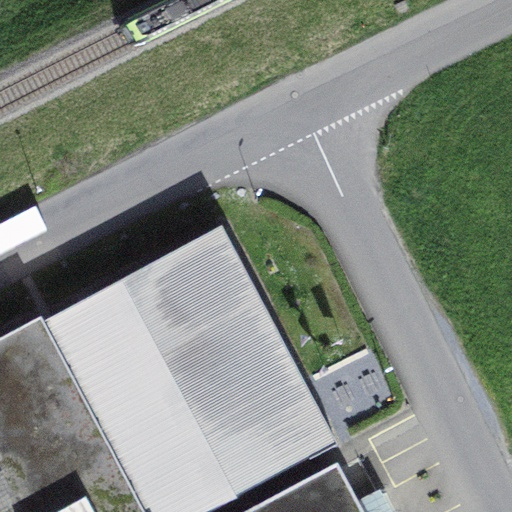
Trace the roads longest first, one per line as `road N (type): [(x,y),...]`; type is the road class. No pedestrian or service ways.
road 1 (residential): [(496,511),(304,92)]
road 2 (residential): [(0,244),(304,92)]
road 3 (residential): [(304,92),(497,0)]
